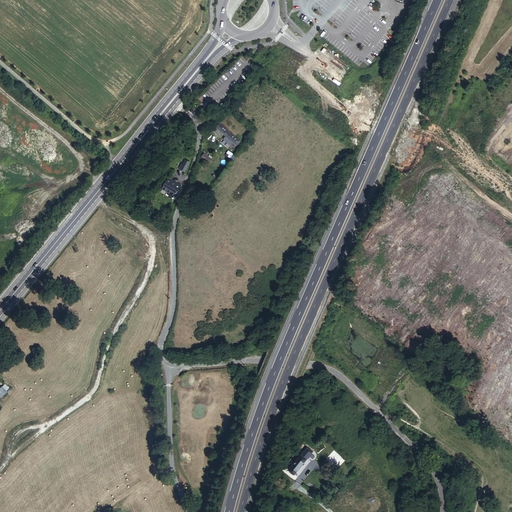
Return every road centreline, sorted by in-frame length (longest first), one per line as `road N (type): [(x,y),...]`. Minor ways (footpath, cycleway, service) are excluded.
road 1 (unclassified): [(446,511),(445,491),(413,444),(337,373),(264,359),(170,364),(162,355),(174,301),(174,224),(199,130),(175,101)]
road 2 (trunk): [(438,0),(285,347),(229,511)]
road 3 (trunk): [(242,511),(289,371),(451,0)]
road 4 (track): [(0,469),(95,388),(115,330),(146,280),(148,232),(93,195)]
road 5 (unclassified): [(511,214),(432,141),(298,45)]
road 6 (secondary): [(0,310),(162,111)]
road 7 (track): [(0,85),(83,161),(79,172),(53,178),(0,145)]
